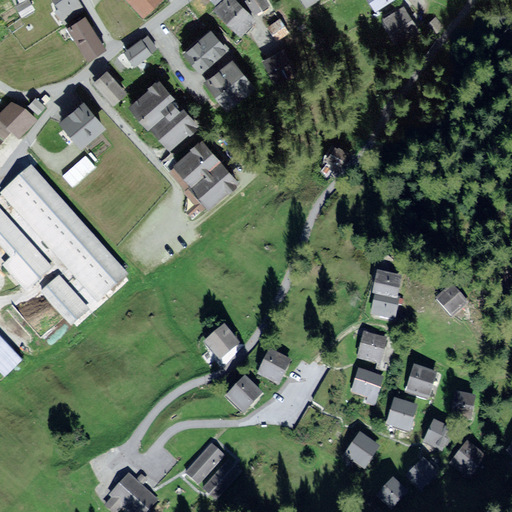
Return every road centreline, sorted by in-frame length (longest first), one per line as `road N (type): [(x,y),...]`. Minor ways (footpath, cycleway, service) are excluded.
road 1 (residential): [(316,368),(273,414),(176,427),(141,462),(130,455),(133,439),(160,404),(229,367),(256,338),(318,207),(469,0)]
road 2 (residential): [(0,174),(79,76)]
